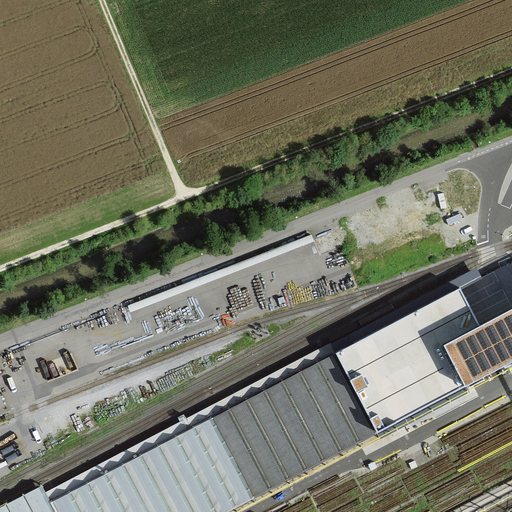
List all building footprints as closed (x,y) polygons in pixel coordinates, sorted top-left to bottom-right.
[(424,202),(403,211),(410,227),(429,219),(428,216),(448,209),(441,191),(423,198),(424,202)] [(390,235),(410,227),(403,211),(382,219),(381,215),(357,224),(364,241),(389,232),(390,235)] [(342,229),(313,241),(318,256),(348,244),(342,229)] [(222,511),(375,432),(378,437),(466,390),(423,307),(334,354),(50,502),(53,509),(54,511),(222,511)] [(497,392),(394,447),(397,452),(500,397),(497,392)]
